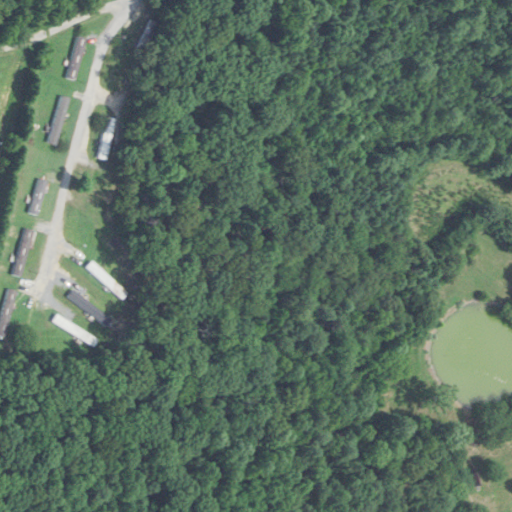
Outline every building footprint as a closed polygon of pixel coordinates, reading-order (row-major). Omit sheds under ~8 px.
[(66,77),(75,79),(86,38),(77,36),(66,77)] [(56,145),(70,99),(61,96),(48,142),(56,145)] [(107,160),(116,120),(107,118),(97,158),(107,160)] [(47,182),(39,180),(29,213),(37,215),(47,182)] [(31,231),(23,229),(13,275),(22,277),(31,231)] [(120,298),(125,293),(90,262),(85,268),(120,298)] [(17,292),(9,289),(0,316),(0,337),(2,338),(17,292)]
